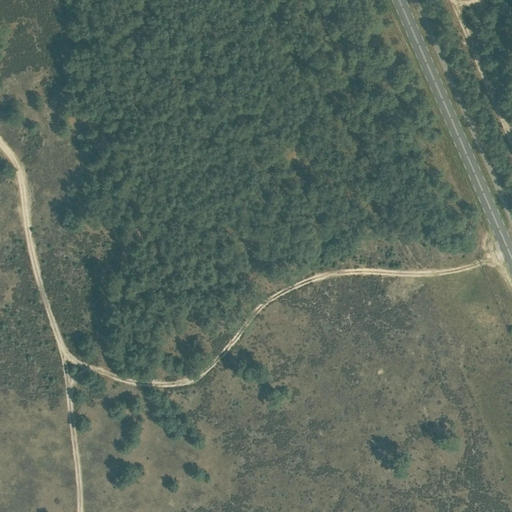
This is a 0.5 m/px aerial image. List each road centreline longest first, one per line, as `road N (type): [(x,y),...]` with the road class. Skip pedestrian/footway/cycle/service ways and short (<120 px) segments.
road 1 (track): [(0,148),(18,182),(33,264),(58,334),(81,511)]
road 2 (track): [(61,348),(83,367),(171,385),(213,363),(264,302),(330,273),(386,274)]
road 3 (primary): [(511,259),(398,0)]
